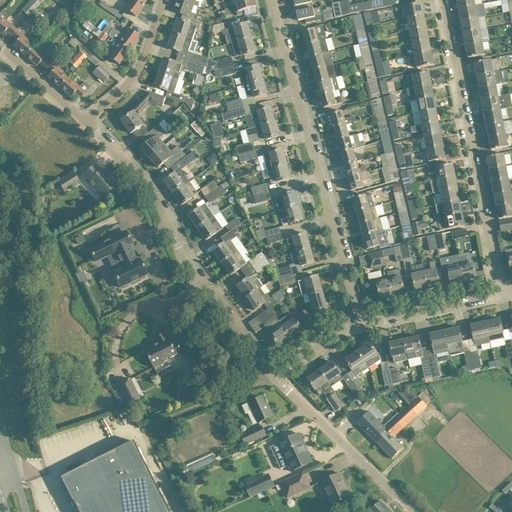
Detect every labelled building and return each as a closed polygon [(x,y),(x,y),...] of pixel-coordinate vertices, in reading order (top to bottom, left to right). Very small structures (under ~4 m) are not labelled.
[(119,0),(133,10),(140,1),(138,0),(119,0)] [(191,13),(194,6),(178,0),(176,0),(172,11),(192,18),(194,19),(195,14),(191,13)] [(235,0),(239,11),(237,12),(238,16),(243,14),(242,11),(257,7),(254,0),(235,0)] [(339,2),(342,16),(351,14),(348,0),(339,2)] [(371,9),(383,7),(381,0),(376,0),(369,1),(371,9)] [(456,0),(459,9),(475,5),(474,0),(456,0)] [(509,12),(511,11),(511,0),(503,0),(501,1),(502,5),(503,13),(509,11),(509,12)] [(371,9),(369,1),(357,4),(358,12),(371,9)] [(324,21),(342,16),(339,2),(332,4),(333,8),(322,11),(323,19),(324,20),(324,21)] [(323,19),(322,11),(321,8),(314,9),(312,3),(294,7),(296,16),(297,16),(298,21),(305,19),(306,23),(324,20),(323,19)] [(408,19),(425,15),(422,3),(412,4),(405,6),(408,19)] [(461,21),(478,18),(486,16),(484,4),(475,5),(459,9),(461,21)] [(31,10),(13,30),(66,79),(71,84),(72,83),(90,96),(133,36),(110,20),(99,36),(104,40),(85,67),(42,28),(46,23),(31,10)] [(363,13),(366,23),(372,22),(370,12),(363,13)] [(356,32),(365,30),(361,14),(353,16),(356,32)] [(410,31),(427,28),(425,15),(408,19),(410,31)] [(178,19),(173,34),(192,40),(195,33),(197,27),(199,27),(201,21),(194,19),(192,18),(191,24),(181,21),(180,20),(178,19)] [(463,33),(480,30),(478,18),(461,21),(463,33)] [(223,23),(214,26),(212,34),(223,31),(225,31),(225,30),(223,23)] [(235,28),(228,29),(230,35),(235,34),(237,42),(252,38),(255,37),(253,29),(250,30),(248,23),(238,26),(234,27),(235,28)] [(325,33),(322,25),(314,27),(315,29),(312,30),(303,33),(306,46),(326,40),(327,40),(325,33)] [(369,39),(376,37),(374,28),(367,30),(369,39)] [(412,43),(429,40),(427,28),(410,31),(412,43)] [(365,30),(356,32),(359,45),(368,43),(365,30)] [(466,46),(482,42),(480,30),(463,33),(466,46)] [(188,54),(188,52),(192,40),(173,34),(168,48),(177,51),(181,52),(188,54)] [(376,37),(369,39),(372,52),(379,50),(376,37)] [(237,42),(232,44),(234,51),(236,57),(242,55),(242,56),(246,55),(256,52),(252,38),(237,42)] [(308,53),(306,53),(307,59),(310,58),(329,53),(329,51),(326,40),(306,46),(308,53)] [(415,55),(432,52),(429,40),(412,43),(415,55)] [(468,58),(478,56),(485,55),(482,42),(466,46),(468,58)] [(371,55),(368,43),(359,45),(362,58),(371,55)] [(382,63),(382,62),(380,52),(373,54),(375,64),(382,63)] [(424,67),(434,65),(432,52),(415,55),(416,61),(417,67),(417,68),(424,67)] [(208,59),(208,58),(193,53),(192,53),(189,61),(207,68),(208,59)] [(329,53),(310,58),(313,70),(333,65),(329,53)] [(365,70),(374,68),(371,55),(362,58),(365,70)] [(220,60),(216,61),(216,64),(213,65),(215,71),(221,69),(234,66),(231,57),(220,60)] [(179,80),(182,72),(184,66),(177,64),(178,63),(173,62),(164,59),(159,73),(179,80)] [(477,76),(494,73),(491,60),(475,63),(477,76)] [(206,74),(207,68),(189,61),(187,67),(186,69),(197,73),(203,74),(206,74)] [(250,83),(264,80),(260,65),(250,68),(246,69),(246,70),(240,71),(242,77),(244,85),(250,83)] [(333,65),(313,70),(317,83),(336,77),(333,65)] [(215,71),(217,78),(236,73),(234,66),(215,71)] [(368,83),(377,81),(374,68),(365,70),(368,83)] [(415,88),(432,85),(429,72),(412,75),(415,88)] [(479,88),(496,85),(502,84),(500,72),(494,73),(477,76),(479,88)] [(180,102),(186,104),(191,110),(194,101),(188,99),(188,98),(179,95),(174,93),(179,80),(159,73),(155,87),(167,91),(166,97),(170,98),(180,102)] [(203,74),(197,73),(194,83),(201,85),(204,75),(203,74)] [(319,90),(316,90),(318,96),(320,95),(333,92),(339,90),(340,90),(339,89),(336,77),(317,83),(319,90)] [(254,98),(258,97),(268,94),(264,80),(250,83),(244,85),(248,99),(254,97),(254,98)] [(386,80),(380,81),(383,95),(389,93),(386,80)] [(372,98),(380,95),(377,81),(368,83),(372,98)] [(417,100),(434,97),(432,85),(415,88),(417,100)] [(479,88),(482,101),(499,97),(496,85),(479,88)] [(198,86),(193,90),(197,95),(202,92),(198,86)] [(131,134),(139,128),(143,125),(145,121),(142,117),(139,118),(138,116),(150,103),(162,107),(165,97),(150,92),(133,110),(134,112),(122,120),(131,134)] [(333,92),(320,95),(324,108),(333,105),(337,105),(342,103),(340,96),(335,98),(333,92)] [(385,106),(392,105),(397,104),(395,95),(383,97),(385,106)] [(482,101),(484,113),(501,110),(511,107),(509,95),(505,96),(499,97),(482,101)] [(420,113),(436,109),(434,97),(417,100),(420,113)] [(178,106),(180,102),(170,98),(169,102),(169,104),(176,107),(178,106)] [(221,114),(244,108),(242,100),(241,98),(226,103),(228,112),(221,114)] [(376,117),(385,115),(381,98),(372,100),(376,116),(376,117)] [(385,106),(387,115),(394,114),(392,105),(385,106)] [(256,128),(275,122),(278,121),(275,114),(273,114),(271,107),(262,110),(258,111),(258,112),(252,113),(253,120),(256,128)] [(221,114),(224,122),(246,115),(244,108),(221,114)] [(420,113),(422,125),(439,122),(436,109),(420,113)] [(503,122),(501,110),(484,113),(486,125),(503,122)] [(334,128),(347,125),(355,122),(354,116),(345,119),(343,112),(326,116),(329,129),(334,128)] [(378,124),(386,122),(385,115),(376,117),(378,124)] [(395,120),(389,122),(391,132),(398,130),(395,120)] [(193,124),(202,137),(207,133),(198,121),(193,124)] [(266,140),(270,139),(279,136),(275,122),(256,128),(246,130),(249,143),(253,142),(253,143),(259,141),(266,139),(266,140)] [(424,137),(441,134),(439,122),(422,125),(415,126),(410,127),(411,133),(419,131),(423,130),(424,137)] [(489,138),(506,134),(503,122),(486,125),(489,138)] [(213,124),(215,138),(225,136),(222,123),(213,124)] [(142,149),(150,158),(165,145),(159,139),(166,133),(159,125),(142,139),(147,144),(142,149)] [(334,128),(337,141),(350,137),(347,125),(334,128)] [(400,139),(398,130),(391,132),(393,140),(400,139)] [(382,142),(390,140),(389,132),(380,134),(382,142)] [(340,153),(353,149),(365,146),(364,141),(362,134),(350,137),(337,141),(340,153)] [(441,134),(424,137),(427,150),(444,146),(441,134)] [(508,147),(506,134),(489,138),(491,150),(508,147)] [(390,140),(382,142),(385,155),(393,153),(390,140)] [(236,147),(238,155),(255,150),(253,143),(253,142),(249,143),(236,147)] [(164,164),(168,169),(185,154),(178,146),(171,152),(165,145),(150,158),(159,168),(164,164)] [(403,153),(402,148),(401,145),(394,146),(396,155),(403,153)] [(444,146),(427,150),(429,162),(446,159),(444,146)] [(344,165),(357,162),(363,160),(361,154),(355,154),(353,149),(340,153),(344,165)] [(240,163),(258,158),(255,150),(238,155),(240,163)] [(263,156),(265,162),(267,170),(287,164),(289,164),(287,156),(285,156),(283,150),(274,152),(270,153),(270,154),(263,156)] [(180,161),(184,168),(198,159),(193,152),(180,161)] [(212,165),(220,160),(216,153),(208,158),(212,165)] [(388,168),(396,165),(393,153),(385,155),(388,168)] [(406,168),(403,153),(396,155),(400,169),(406,168)] [(490,170),(506,167),(504,154),(487,157),(490,170)] [(347,178),(368,172),(366,165),(358,167),(357,162),(344,165),(347,178)] [(81,176),(101,199),(108,192),(109,193),(117,187),(116,186),(117,185),(112,179),(114,178),(109,172),(107,174),(102,168),(100,170),(95,164),(87,171),(81,176)] [(267,170),(269,177),(271,183),(278,182),(291,178),(287,164),(267,170)] [(439,180),(455,176),(453,164),(436,167),(436,165),(428,167),(429,174),(437,173),(439,180)] [(391,181),(400,179),(396,165),(388,168),(389,174),(391,181)] [(506,167),(490,170),(492,182),(509,179),(506,167)] [(176,173),(173,175),(164,181),(173,193),(190,181),(182,170),(176,173)] [(404,186),(411,185),(407,170),(400,172),(404,186)] [(80,183),(73,172),(57,181),(64,193),(80,183)] [(351,191),(360,188),(364,187),(362,182),(369,180),(368,172),(347,178),(351,191)] [(441,192),(458,189),(455,176),(439,180),(431,181),(433,193),(441,192)] [(509,179),(492,182),(494,195),(511,191),(509,179)] [(181,205),(190,200),(193,197),(198,193),(190,181),(173,193),(181,205)] [(200,190),(205,197),(219,187),(218,187),(214,181),(200,190)] [(266,183),(251,188),(254,196),(269,191),(266,183)] [(400,184),(392,186),(394,193),(402,192),(400,184)] [(219,187),(205,197),(209,202),(210,203),(226,192),(225,190),(224,188),(221,185),(218,187),(219,187)] [(411,185),(404,186),(406,195),(412,193),(411,185)] [(458,189),(441,192),(443,204),(460,201),(458,189)] [(254,196),(256,204),(271,200),(269,191),(254,196)] [(497,207),(511,204),(511,195),(511,191),(494,195),(497,207)] [(285,210),(301,205),(300,198),(298,198),(297,198),(295,192),(285,194),(281,195),(282,196),(275,198),(277,204),(279,212),(285,210)] [(394,193),(396,201),(404,199),(402,192),(394,193)] [(357,212),(375,207),(371,194),(366,195),(363,196),(353,199),(357,212)] [(397,209),(406,207),(404,199),(396,201),(397,209)] [(416,208),(415,203),(414,200),(407,201),(410,211),(416,210),(416,208)] [(438,218),(463,213),(460,201),(443,204),(436,206),(438,218)] [(511,204),(497,207),(499,220),(511,217),(511,204)] [(189,216),(197,228),(214,216),(206,205),(201,208),(200,208),(189,216)] [(289,224),(293,223),(303,220),(301,214),(303,213),(303,212),(301,205),(285,210),(288,217),(281,219),(283,225),(289,224)] [(378,218),(375,207),(357,212),(360,224),(378,218)] [(418,218),(416,210),(410,211),(412,220),(418,218)] [(441,231),(455,228),(465,226),(463,213),(438,218),(441,231)] [(222,228),(219,223),(214,216),(197,228),(206,240),(217,232),(222,228)] [(410,224),(408,216),(400,218),(402,226),(410,224)] [(229,232),(233,229),(237,227),(241,224),(237,218),(226,226),(229,232)] [(364,237),(383,230),(380,218),(378,218),(360,224),(364,237)] [(511,228),(511,220),(509,221),(500,223),(501,231),(511,229),(511,228)] [(419,222),(412,223),(415,236),(422,234),(419,222)] [(410,224),(402,226),(405,242),(414,240),(410,224)] [(261,239),(261,240),(281,234),(279,227),(264,231),(264,229),(255,231),(258,240),(261,239)] [(225,243),(221,245),(213,251),(222,263),(239,252),(231,241),(238,236),(236,233),(233,229),(229,232),(221,238),(225,243)] [(453,239),(458,238),(468,236),(466,229),(452,232),(453,239)] [(379,241),(387,238),(385,230),(383,230),(364,237),(367,249),(377,247),(380,246),(379,241)] [(129,245),(132,244),(126,232),(89,250),(95,262),(106,256),(115,252),(123,267),(122,267),(113,272),(112,272),(120,288),(131,282),(132,284),(140,280),(139,279),(147,275),(141,263),(140,260),(139,259),(138,260),(136,261),(129,245)] [(281,234),(267,238),(268,244),(283,240),(281,234)] [(287,240),(291,254),(311,248),(307,234),(293,238),(287,240)] [(442,234),(435,235),(438,250),(445,248),(442,234)] [(435,235),(427,237),(430,251),(438,250),(435,235)] [(81,236),(75,239),(78,245),(84,242),(81,236)] [(400,246),(403,260),(411,258),(408,244),(400,246)] [(396,262),(403,260),(400,246),(393,248),(396,262)] [(301,266),(305,265),(315,262),(311,248),(291,254),(295,268),(301,266)] [(371,254),(367,255),(370,269),(374,268),(385,266),(382,251),(371,254)] [(239,252),(222,263),(230,276),(242,267),(241,267),(247,263),(239,252)] [(249,261),(253,268),(267,259),(262,252),(249,261)] [(466,256),(459,258),(464,281),(477,279),(477,277),(485,275),(484,271),(476,272),(474,263),(466,265),(465,263),(468,262),(466,256)] [(451,284),(464,281),(459,258),(452,259),(453,265),(455,265),(456,267),(448,269),(451,284)] [(256,274),(266,267),(271,265),(268,260),(267,260),(267,259),(253,268),(256,274)] [(424,273),(428,289),(440,286),(437,270),(435,262),(430,263),(432,271),(424,273)] [(278,268),(276,269),(279,280),(294,275),(291,265),(278,268)] [(412,275),(414,282),(416,292),(428,289),(424,273),(418,274),(416,266),(411,267),(413,275),(412,275)] [(405,294),(403,284),(401,278),(399,269),(395,271),(387,272),(389,280),(393,297),(405,294)] [(259,279),(258,280),(255,275),(249,279),(249,278),(237,286),(246,298),(263,286),(259,279)] [(281,287),(296,283),(294,275),(279,280),(280,284),(281,287)] [(309,294),(322,290),(319,276),(309,279),(305,280),(299,282),(300,288),(302,295),(304,295),(309,294)] [(389,280),(382,282),(381,277),(376,279),(370,280),(372,292),(378,290),(380,300),(393,297),(389,280)] [(268,309),(270,308),(277,303),(287,296),(282,289),(272,296),(273,297),(271,298),(267,293),(269,292),(265,285),(263,286),(246,298),(254,311),(264,304),(268,309)] [(315,316),(329,312),(322,290),(309,294),(311,302),(313,308),(315,316)] [(301,316),(299,314),(293,305),(286,309),(289,315),(286,317),(280,321),(283,327),(291,338),(304,330),(296,320),(301,316)] [(270,308),(268,309),(269,310),(258,316),(265,327),(277,318),(270,308)] [(299,314),(301,316),(303,318),(308,327),(316,321),(308,310),(307,310),(306,309),(299,314)] [(500,319),(486,322),(490,342),(497,340),(497,341),(504,340),(503,333),(503,332),(500,319)] [(490,342),(486,322),(471,325),(474,339),(475,339),(476,346),(490,343),(490,342)] [(269,329),(268,330),(272,335),(271,335),(279,347),(285,343),(288,344),(293,340),(291,338),(283,327),(277,331),(273,326),(269,329)] [(460,328),(453,329),(453,326),(444,328),(448,345),(449,348),(449,351),(450,353),(459,352),(458,348),(463,347),(462,342),(463,341),(462,337),(460,328)] [(449,348),(448,345),(444,328),(436,330),(437,333),(430,334),(433,344),(433,346),(434,348),(435,351),(449,348)] [(145,350),(154,368),(171,360),(170,358),(178,354),(177,354),(182,351),(178,343),(173,346),(170,338),(169,339),(166,333),(156,338),(159,344),(145,350)] [(409,360),(417,358),(423,357),(421,351),(422,350),(419,337),(404,340),(407,354),(409,360)] [(407,354),(404,340),(390,343),(392,353),(393,357),(395,363),(400,362),(409,360),(407,354)] [(378,354),(375,351),(370,343),(357,351),(366,363),(369,368),(370,370),(377,366),(375,364),(376,363),(381,360),(377,355),(378,354)] [(358,369),(366,363),(357,351),(345,359),(351,368),(353,370),(353,371),(357,376),(361,373),(358,369)] [(481,367),(480,361),(477,351),(471,352),(475,368),(481,367)] [(475,370),(475,368),(471,352),(464,354),(468,371),(475,370)] [(188,358),(195,372),(199,381),(209,376),(205,368),(198,353),(188,358)] [(440,377),(436,356),(430,357),(434,378),(440,377)] [(434,378),(430,357),(420,359),(421,365),(424,380),(434,378)] [(331,387),(338,382),(343,379),(340,374),(340,373),(332,362),(320,370),(331,387)] [(388,362),(381,363),(382,371),(382,372),(385,386),(388,386),(393,385),(390,370),(388,362)] [(400,383),(397,369),(390,370),(393,385),(400,383)] [(320,395),(323,393),(327,399),(336,394),(331,387),(320,370),(308,378),(316,390),(320,395)] [(116,385),(126,406),(140,399),(130,378),(116,385)] [(366,389),(358,378),(353,381),(361,393),(362,394),(363,394),(364,395),(367,393),(365,389),(366,389)] [(353,381),(347,385),(355,396),(361,393),(353,381)] [(412,391),(399,393),(409,404),(399,414),(408,424),(427,407),(426,405),(418,396),(412,391)] [(335,412),(344,406),(336,394),(327,399),(327,400),(335,412)] [(262,397),(249,403),(258,423),(273,416),(269,407),(267,403),(265,404),(262,397)] [(369,412),(357,423),(377,444),(383,437),(381,435),(386,430),(393,437),(408,424),(399,414),(398,413),(384,427),(369,412)] [(241,435),(246,445),(266,435),(262,426),(241,435)] [(404,448),(393,437),(386,430),(381,435),(383,437),(377,444),(392,459),(404,448)] [(312,462),(305,446),(299,434),(290,438),(277,443),(278,444),(288,466),(291,472),(300,468),(309,464),(312,462)] [(96,459),(60,477),(70,499),(72,501),(77,511),(168,511),(132,441),(96,459)] [(189,473),(218,463),(215,454),(186,463),(189,473)] [(171,464),(165,467),(169,475),(176,471),(171,464)] [(287,481),(281,483),(283,489),(287,498),(310,487),(304,473),(287,481)] [(351,497),(347,487),(340,473),(338,474),(329,479),(320,483),(331,507),(342,502),(351,497)] [(247,484),(245,485),(251,498),(257,495),(265,491),(269,489),(263,476),(257,479),(247,484)] [(392,511),(381,501),(370,511),(392,511)]
